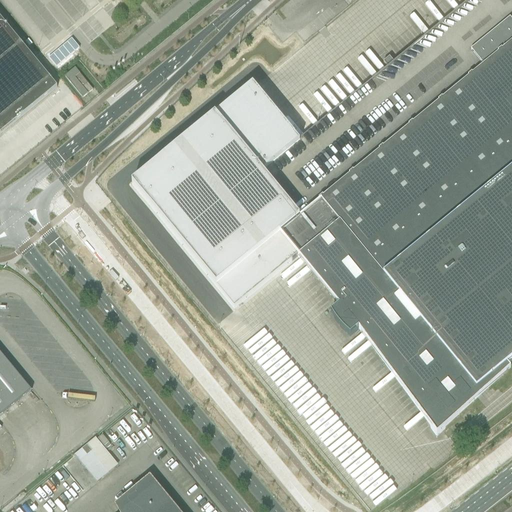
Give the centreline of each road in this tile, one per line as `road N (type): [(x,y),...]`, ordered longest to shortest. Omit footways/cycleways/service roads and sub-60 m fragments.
road 1 (tertiary): [(275,511),(26,210)]
road 2 (tertiary): [(6,227),(237,511)]
road 3 (tertiary): [(253,0),(0,201)]
road 4 (tertiary): [(26,210),(157,97),(253,0)]
road 5 (unknown): [(0,330),(78,431)]
